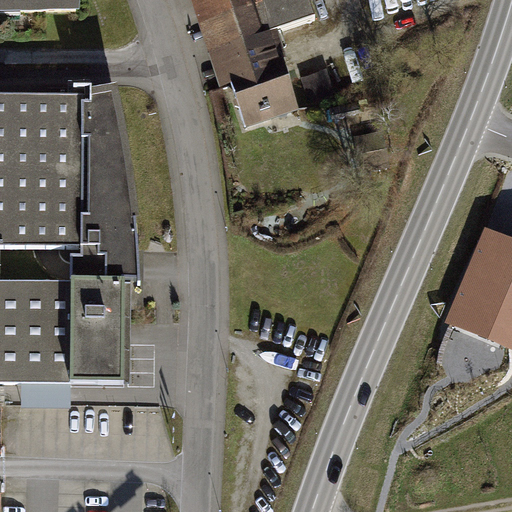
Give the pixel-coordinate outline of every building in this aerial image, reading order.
[(0,0),(0,12),(75,11),(76,0),(0,0)] [(200,0),(219,58),(272,40),(314,26),(305,0),(200,0)] [(294,106),(272,40),(219,58),(244,133),(271,124),(268,115),(294,106)] [(0,384),(122,385),(121,282),(138,282),(137,257),(136,222),(129,155),(113,90),(90,93),(90,86),(67,86),(67,100),(0,100),(0,384)] [(511,236),(486,225),(446,322),(511,349),(511,236)]
